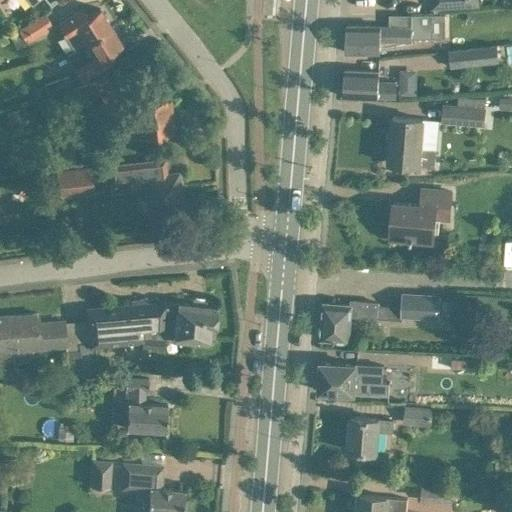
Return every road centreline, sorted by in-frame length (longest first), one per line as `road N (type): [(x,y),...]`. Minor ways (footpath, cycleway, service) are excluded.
road 1 (unclassified): [(237,250),(235,104),(156,0)]
road 2 (secondary): [(285,258),(305,0)]
road 3 (secondary): [(261,511),(285,258)]
road 4 (unclassified): [(0,276),(237,250)]
